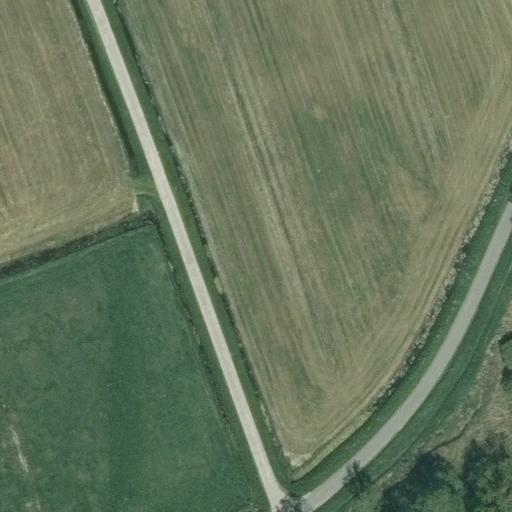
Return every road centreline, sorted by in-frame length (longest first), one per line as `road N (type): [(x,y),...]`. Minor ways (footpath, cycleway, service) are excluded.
road 1 (unclassified): [(280,511),(91,0)]
road 2 (unclassified): [(299,511),(415,400),(447,353),(511,207)]
